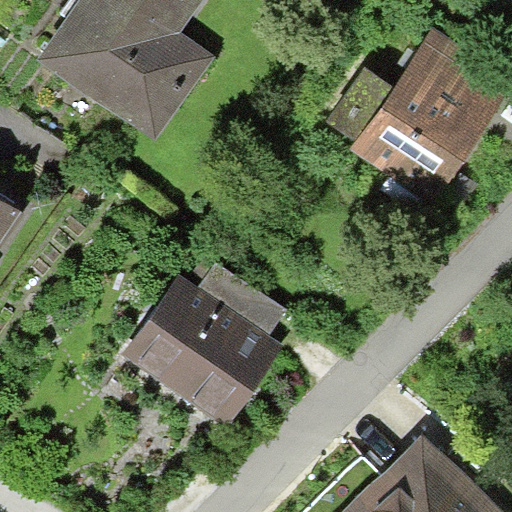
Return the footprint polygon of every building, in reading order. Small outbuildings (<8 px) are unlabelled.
[(82,0),(45,53),(138,120),(164,84),(174,90),(181,81),(146,56),(186,0),(82,0)] [(427,188),(430,190),(496,95),(498,96),(506,85),(432,30),(400,74),(392,87),(363,66),(327,118),(392,164),(377,186),(411,210),(427,188)] [(0,221),(11,205),(0,197),(0,221)] [(258,338),(278,309),(212,263),(192,292),(179,283),(146,331),(176,352),(160,376),(216,415),(266,343),(258,338)] [(480,511),(418,450),(356,511),(480,511)]
